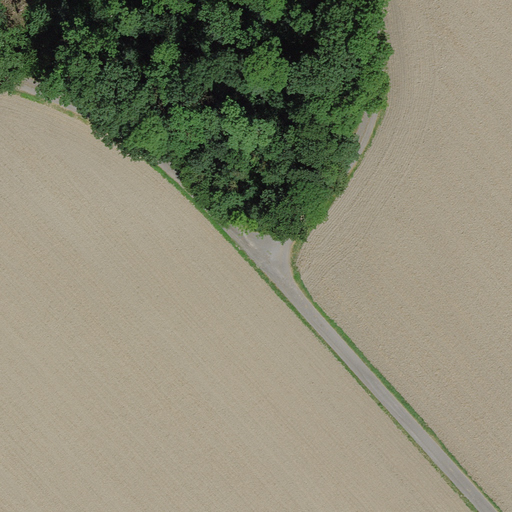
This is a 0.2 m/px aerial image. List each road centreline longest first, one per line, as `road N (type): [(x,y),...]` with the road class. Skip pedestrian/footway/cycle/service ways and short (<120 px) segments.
road 1 (track): [(481,511),(293,298),(261,248),(318,198),(362,135),(379,39),(370,0)]
road 2 (track): [(261,248),(224,208),(153,155),(81,110),(0,76)]
